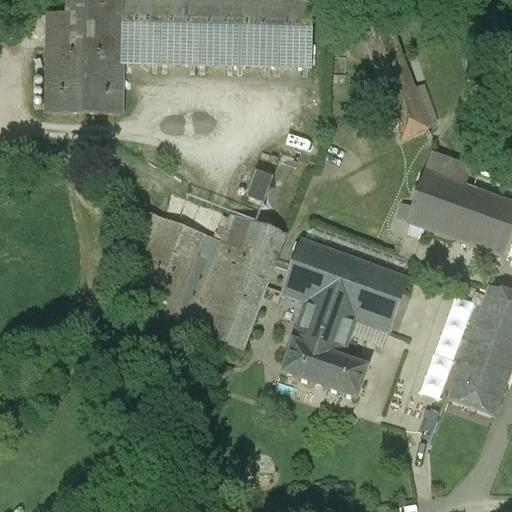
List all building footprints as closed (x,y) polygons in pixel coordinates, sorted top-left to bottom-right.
[(122,0),(79,0),(79,26),(47,26),(45,116),(120,117),(121,66),(122,0)] [(79,26),(79,0),(66,0),(67,17),(47,16),(47,26),(79,26)] [(312,0),(122,0),(121,66),(311,70),(312,5),(312,0)] [(387,21),(361,31),(376,73),(402,63),(387,21)] [(410,64),(382,73),(404,141),(432,132),(410,64)] [(511,229),(511,206),(423,175),(405,226),(501,260),(511,229)] [(201,238),(142,216),(125,262),(145,270),(128,313),(168,328),(169,327),(201,238)] [(231,219),(221,246),(201,238),(169,327),(188,334),(187,335),(243,356),(285,239),(231,219)] [(407,282),(302,244),(282,298),(305,306),(354,324),(387,336),(407,282)] [(511,298),(489,290),(448,403),(493,419),(511,367),(511,298)] [(354,324),(305,306),(280,378),(356,404),(368,371),(341,362),(354,324)] [(231,373),(219,369),(215,381),(227,385),(231,373)] [(138,451),(114,453),(116,481),(141,479),(138,451)]
